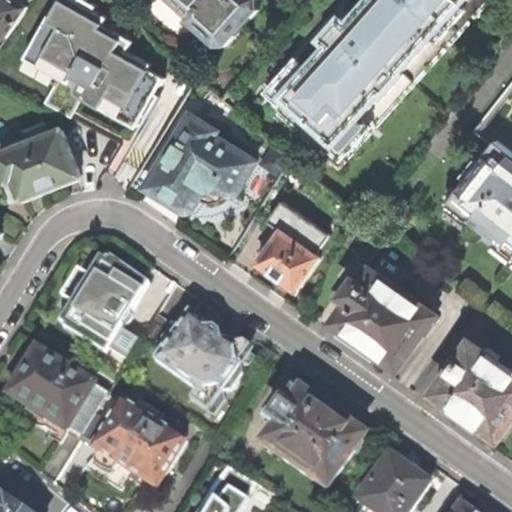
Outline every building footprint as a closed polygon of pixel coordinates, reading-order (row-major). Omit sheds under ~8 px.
[(0,0),(0,31),(9,37),(30,6),(20,0),(0,0)] [(79,0),(62,0),(31,57),(67,77),(52,103),(77,116),(87,98),(137,125),(163,77),(127,57),(135,43),(108,28),(113,19),(79,0)] [(214,43),(217,46),(227,46),(261,9),(260,0),(170,0),(189,17),(199,15),(214,29),(214,43)] [(380,0),(358,25),(345,14),(325,37),(330,42),(335,47),(289,99),(341,146),(368,115),(390,91),(471,0),(380,0)] [(471,0),(390,91),(404,103),(495,0),(471,0)] [(382,127),(368,115),(341,146),(289,99),(335,47),(330,42),(310,64),(301,57),(265,98),(345,169),(382,127)] [(191,212),(194,209),(199,200),(210,182),(227,193),(230,194),(233,195),(235,195),(238,193),(258,161),(217,135),(219,131),(193,115),(181,133),(179,132),(159,165),(160,167),(147,188),(169,201),(185,211),(188,212),(191,212)] [(54,185),(81,175),(64,129),(0,154),(0,157),(9,180),(16,178),(24,197),(54,185)] [(511,152),(498,142),(459,190),(455,187),(445,199),(507,248),(511,242),(511,152)] [(224,198),(227,193),(210,182),(199,200),(203,202),(207,203),(213,203),(217,202),(221,200),(224,198)] [(277,276),(297,290),(321,257),(320,256),(325,247),(323,246),(331,236),(283,202),(270,222),(282,230),(259,263),(277,276)] [(344,244),(372,263),(390,236),(363,217),(344,244)] [(108,264),(102,274),(144,300),(150,290),(127,276),(108,264)] [(369,345),(402,368),(439,315),(375,270),(374,272),(367,267),(360,278),(359,277),(345,297),(352,302),(338,323),(369,345)] [(79,311),(80,312),(120,337),(144,300),(102,274),(79,311)] [(74,321),(114,346),(120,337),(80,312),(74,321)] [(163,349),(155,361),(207,397),(210,393),(231,392),(244,374),(243,366),(252,353),(233,340),(223,343),(223,333),(192,312),(183,325),(174,325),(162,342),(163,349)] [(227,336),(223,333),(223,343),(233,340),(227,336)] [(469,416),(501,438),(511,422),(511,370),(474,343),(438,394),(469,416)] [(69,432),(82,440),(111,393),(39,348),(23,373),(3,407),(8,410),(11,406),(25,414),(30,420),(35,424),(41,427),(47,428),(59,435),(56,439),(62,443),(69,432)] [(107,481),(122,490),(133,472),(160,488),(188,442),(160,423),(165,415),(148,404),(143,413),(111,393),(82,440),(100,452),(89,470),(107,481)] [(327,409),(304,393),(293,408),(285,402),(272,420),(280,426),(265,446),(329,493),(368,439),(327,409)] [(413,470),(392,456),(360,501),(364,504),(358,511),(412,511),(432,484),(413,470)] [(207,511),(254,511),(260,505),(231,483),(207,511)] [(0,511),(25,511),(0,494),(0,511)]
